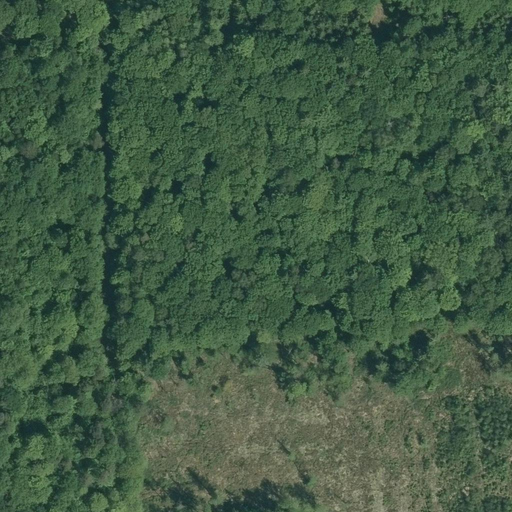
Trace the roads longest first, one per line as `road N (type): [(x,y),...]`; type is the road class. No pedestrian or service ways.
road 1 (track): [(0,339),(511,315)]
road 2 (track): [(115,330),(116,511)]
